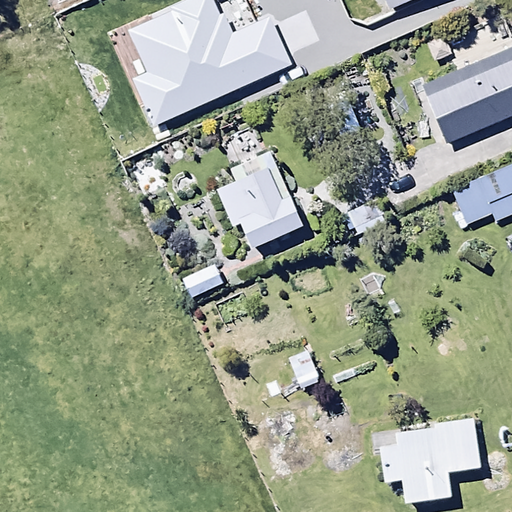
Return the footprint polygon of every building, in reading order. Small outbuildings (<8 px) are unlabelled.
[(157,10),(152,0),(115,0),(114,1),(125,25),(157,10)] [(364,0),(329,0),(338,18),(366,5),(364,0)] [(413,0),(378,0),(384,12),(413,0)] [(511,114),(511,48),(511,47),(417,86),(441,144),(511,114)] [(295,231),(265,153),(226,168),(231,182),(212,189),(227,229),(236,226),(245,250),(264,243),(295,231)] [(511,211),(511,175),(509,168),(449,193),(463,225),(489,214),(492,221),(511,211)] [(207,266),(177,279),(187,303),(217,289),(207,266)] [(322,382),(314,351),(286,359),(294,390),(322,382)] [(475,471),(468,420),(391,431),(394,448),(375,451),(380,486),(397,484),(400,507),(446,501),(442,476),(475,471)]
